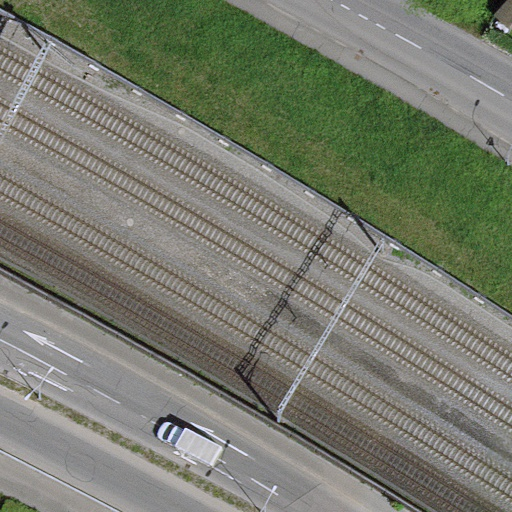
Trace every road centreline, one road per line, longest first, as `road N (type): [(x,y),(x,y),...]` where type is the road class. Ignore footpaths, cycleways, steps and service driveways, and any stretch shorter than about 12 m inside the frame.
road 1 (primary): [(0,388),(230,511)]
road 2 (residential): [(331,0),(511,103)]
